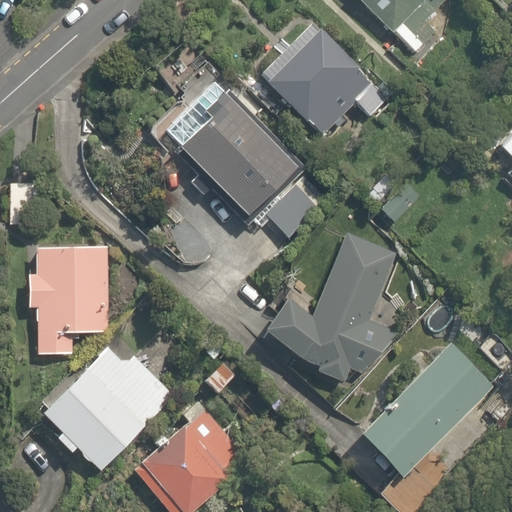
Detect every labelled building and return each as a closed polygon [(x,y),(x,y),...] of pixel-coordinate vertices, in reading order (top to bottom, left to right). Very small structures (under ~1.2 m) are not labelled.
[(418,21),(436,0),(349,0),(414,57),(434,34),(418,21)] [(307,28),(257,80),(316,137),(366,85),(307,28)] [(283,243),(320,206),(292,178),(304,166),(211,73),(152,132),(190,171),(179,181),(195,197),(206,186),(253,234),(264,224),(283,243)] [(505,158),(499,165),(511,176),(511,110),(486,140),(505,158)] [(386,175),(364,198),(389,222),(411,199),(386,175)] [(366,318),(394,248),(338,226),(306,306),(268,291),(255,323),(271,330),(265,345),(303,360),(300,368),(336,382),(341,369),(362,377),(382,325),(366,318)] [(24,270),(15,270),(14,304),(27,305),(25,354),(67,355),(68,331),(99,332),(102,243),(25,240),(24,270)] [(43,434),(60,452),(65,446),(90,471),(171,388),(110,329),(31,410),(49,428),(43,434)] [(388,473),(484,383),(442,337),(345,427),(388,473)] [(182,511),(241,454),(188,400),(121,465),(167,511),(182,511)]
